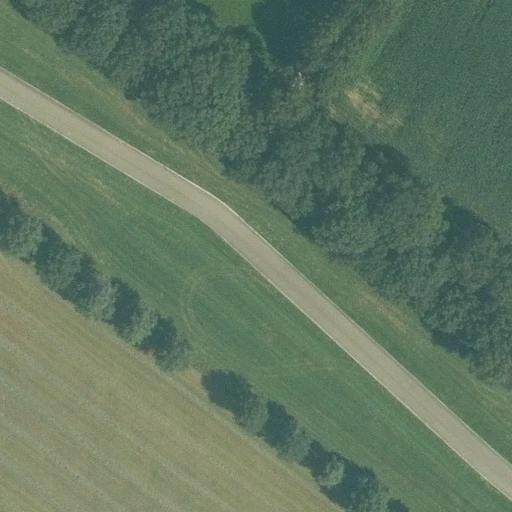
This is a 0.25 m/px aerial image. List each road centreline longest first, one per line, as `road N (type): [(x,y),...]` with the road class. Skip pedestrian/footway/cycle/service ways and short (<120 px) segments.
road 1 (unclassified): [(511,306),(110,0)]
road 2 (track): [(270,122),(355,0)]
